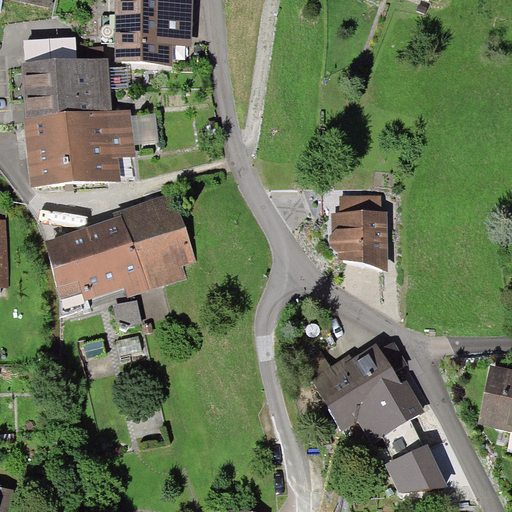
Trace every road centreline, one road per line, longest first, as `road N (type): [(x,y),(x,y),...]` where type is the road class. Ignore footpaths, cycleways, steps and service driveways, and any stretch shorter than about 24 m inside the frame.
road 1 (residential): [(0,152),(35,203),(51,208),(232,159)]
road 2 (residential): [(294,511),(297,479),(261,375),(261,325),(287,257)]
road 3 (residential): [(497,511),(417,355)]
road 4 (residential): [(287,257),(417,355)]
road 5 (residential): [(232,159),(213,0)]
